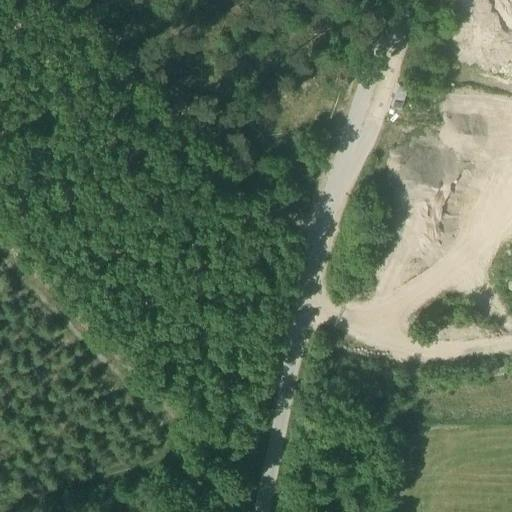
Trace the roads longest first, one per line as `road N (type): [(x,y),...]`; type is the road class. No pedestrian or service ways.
road 1 (track): [(0,250),(244,509)]
road 2 (unclassified): [(325,221),(266,511)]
road 3 (track): [(266,511),(325,221)]
road 4 (unclassified): [(325,221),(391,0)]
